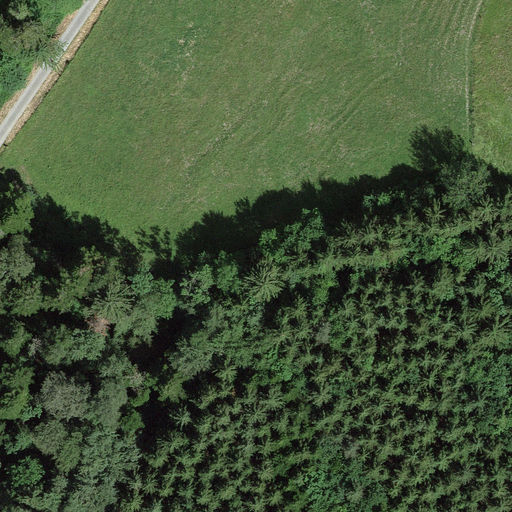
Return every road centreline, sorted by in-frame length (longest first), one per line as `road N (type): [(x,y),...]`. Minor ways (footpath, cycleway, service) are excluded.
road 1 (track): [(73,511),(211,323),(257,293),(349,257),(497,244)]
road 2 (track): [(94,0),(0,144)]
